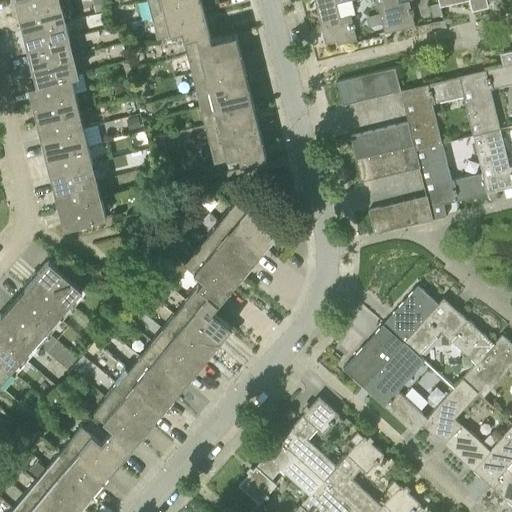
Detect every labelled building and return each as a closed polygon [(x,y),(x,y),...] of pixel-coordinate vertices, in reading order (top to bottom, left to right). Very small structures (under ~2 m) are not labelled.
[(61,0),(15,0),(19,13),(62,2),(61,0)] [(105,0),(92,0),(95,12),(108,9),(105,0)] [(178,11),(180,19),(205,13),(201,0),(182,0),(175,2),(174,0),(148,0),(153,17),(178,11)] [(315,0),(326,42),(336,39),(337,44),(357,39),(350,13),(341,16),(337,2),(346,0),(315,0)] [(375,0),(380,16),(383,28),(394,25),(395,29),(415,24),(409,0),(406,0),(399,2),(398,0),(375,0)] [(438,0),(439,2),(446,0),(449,0),(450,3),(461,0),(469,0),(472,9),(488,5),(486,0),(438,0)] [(62,2),(19,13),(23,30),(66,19),(62,2)] [(442,13),(439,2),(430,4),(433,16),(442,13)] [(183,37),(209,30),(205,13),(180,19),(178,11),(153,17),(157,35),(181,29),(183,37)] [(66,19),(23,30),(28,48),(71,36),(66,19)] [(188,55),(212,49),(215,57),(241,50),(236,32),(211,38),(209,30),(183,37),(188,55)] [(71,36),(28,48),(32,65),(75,54),(71,36)] [(219,74),(245,67),(241,50),(215,57),(212,49),(188,55),(192,72),(217,66),(219,74)] [(463,95),(462,95),(472,134),(500,128),(490,90),(511,84),(511,50),(500,53),(503,64),(483,69),(484,74),(473,77),(472,74),(459,77),(463,95)] [(32,65),(36,82),(37,83),(71,73),(71,74),(79,72),(75,54),(32,65)] [(224,92),(249,85),(245,67),(219,74),(217,66),(192,72),(196,90),(221,84),(224,92)] [(395,66),(382,69),(388,93),(400,89),(395,66)] [(131,80),(128,67),(121,69),(124,82),(131,80)] [(388,93),(382,69),(372,72),(377,95),(388,93)] [(377,95),(372,72),(360,75),(366,98),(377,95)] [(37,83),(36,82),(28,84),(33,103),(75,92),(71,74),(71,73),(37,83)] [(366,98),(360,75),(348,78),(353,101),(366,98)] [(405,105),(408,121),(414,143),(402,146),(407,169),(420,166),(416,148),(442,142),(432,103),(462,95),(463,95),(459,77),(458,75),(426,83),(427,87),(415,90),(414,86),(400,89),(405,105)] [(353,101),(348,78),(337,81),(343,104),(353,101)] [(228,109),(253,102),(249,85),(224,92),(221,84),(196,90),(201,107),(226,101),(228,109)] [(75,92),(33,103),(37,121),(80,110),(75,92)] [(230,119),(232,127),(258,120),(253,102),(228,109),(226,101),(201,107),(205,125),(230,119)] [(80,110),(37,121),(42,139),(84,127),(80,110)] [(137,114),(127,117),(130,129),(141,126),(137,114)] [(237,144),(262,138),(258,120),(232,127),(230,119),(205,125),(209,142),(234,136),(237,144)] [(396,124),(402,146),(414,143),(408,121),(396,124)] [(402,146),(396,124),(385,127),(390,149),(402,146)] [(84,127),(42,139),(46,157),(88,145),(84,127)] [(390,149),(385,127),(373,129),(379,152),(390,149)] [(483,172),(487,190),(501,187),(500,183),(511,180),(511,182),(511,165),(509,167),(500,128),(472,134),(481,173),(483,172)] [(379,152),(373,129),(361,132),(367,155),(379,152)] [(367,155),(361,132),(350,135),(356,158),(367,155)] [(262,138),(237,144),(234,136),(209,142),(214,161),(238,155),(240,163),(267,156),(262,138)] [(416,148),(420,166),(427,195),(414,198),(420,221),(446,214),(442,199),(454,196),(455,200),(487,192),(487,190),(483,172),(481,173),(451,180),(442,142),(416,148)] [(88,145),(46,157),(50,173),(93,162),(88,145)] [(402,146),(390,149),(396,172),(407,169),(402,146)] [(390,149),(379,152),(385,175),(396,172),(390,149)] [(379,152),(367,155),(373,178),(385,175),(379,152)] [(367,155),(356,158),(361,181),(373,178),(367,155)] [(93,162),(50,173),(55,191),(97,180),(93,162)] [(97,180),(55,191),(59,208),(102,197),(97,180)] [(242,191),(230,205),(250,222),(244,229),(265,246),(276,232),(256,215),(263,208),(242,191)] [(102,197),(59,208),(64,226),(106,215),(102,197)] [(403,201),(409,224),(420,221),(414,198),(403,201)] [(172,206),(173,206),(177,209),(181,213),(187,207),(182,203),(178,200),(178,199),(172,206)] [(392,203),(397,227),(409,224),(403,201),(392,203)] [(380,206),(386,229),(397,227),(392,203),(380,206)] [(250,222),(230,205),(218,219),(238,236),(233,243),(253,260),(265,246),(244,229),(250,222)] [(386,229),(380,206),(368,209),(374,232),(386,229)] [(208,213),(205,214),(203,216),(201,218),(202,222),(203,224),(205,226),(208,227),(211,226),(214,224),(215,221),(215,218),(214,215),(211,214),(208,213)] [(238,236),(218,219),(207,233),(227,249),(221,257),(241,274),(253,260),(233,243),(238,236)] [(227,249),(207,233),(195,247),(215,263),(210,271),(230,287),(241,274),(221,257),(227,249)] [(215,263),(195,247),(183,261),(203,278),(197,285),(218,302),(230,287),(210,271),(215,263)] [(36,272),(70,301),(82,287),(49,258),(36,272)] [(25,285),(58,314),(70,301),(36,272),(25,285)] [(418,284),(384,322),(420,355),(441,331),(476,362),(494,342),(444,297),(438,303),(418,284)] [(13,299),(46,328),(58,314),(25,285),(13,299)] [(218,302),(197,285),(186,299),(205,315),(200,322),(220,339),(232,324),(213,308),(218,302)] [(1,312),(34,341),(46,328),(13,299),(1,312)] [(205,315),(186,299),(174,313),(194,329),(188,336),(208,353),(220,339),(200,322),(205,315)] [(0,313),(0,335),(22,355),(34,341),(1,312),(0,313)] [(194,329),(174,313),(163,326),(182,343),(177,350),(197,367),(208,353),(188,336),(194,329)] [(425,360),(420,355),(384,322),(343,367),(414,431),(422,423),(428,416),(398,390),(425,360)] [(182,343),(163,326),(151,340),(171,357),(165,363),(185,381),(197,367),(177,350),(182,343)] [(494,342),(476,362),(462,378),(477,392),(483,397),(511,367),(511,368),(511,341),(502,333),(494,342)] [(0,359),(10,368),(22,355),(0,335),(0,359)] [(171,357),(151,340),(140,354),(159,370),(154,377),(174,394),(185,381),(165,363),(171,357)] [(159,370),(140,354),(128,368),(148,384),(142,391),(163,408),(174,394),(154,377),(159,370)] [(0,379),(10,368),(0,359),(0,379)] [(148,384),(128,368),(117,382),(136,398),(131,405),(151,422),(163,408),(142,391),(148,384)] [(428,416),(422,423),(472,468),(490,449),(455,416),(477,392),(462,378),(428,416)] [(136,398),(117,382),(105,396),(125,412),(119,419),(139,436),(151,422),(131,405),(136,398)] [(319,395),(279,440),(323,479),(337,463),(308,437),(317,427),(322,431),(339,413),(319,395)] [(125,412),(105,396),(93,410),(114,428),(108,434),(128,450),(139,436),(119,419),(125,412)] [(128,450),(108,434),(103,441),(82,424),(70,438),(90,454),(96,447),(116,464),(128,450)] [(511,424),(490,449),(472,468),(511,503),(511,469),(507,465),(511,459),(511,424)] [(356,442),(363,434),(358,430),(351,437),(356,442)] [(337,463),(323,479),(360,511),(373,511),(381,503),(352,477),(362,466),(367,470),(383,452),(363,434),(356,442),(337,463)] [(484,442),(490,448),(496,441),(490,435),(484,442)] [(90,454),(70,438),(59,451),(78,468),(84,461),(104,478),(116,464),(96,447),(90,454)] [(323,479),(279,440),(239,484),(259,502),(276,483),(271,478),(281,468),(310,494),(323,479)] [(78,468),(59,451),(47,465),(67,482),(73,475),(93,492),(104,478),(84,461),(78,468)] [(67,482),(47,465),(36,479),(55,495),(61,489),(81,505),(93,492),(73,475),(67,482)] [(55,495),(36,479),(24,493),(44,509),(50,502),(61,511),(75,511),(81,505),(61,489),(55,495)] [(360,511),(323,479),(310,494),(293,511),(360,511)] [(392,491),(400,483),(395,479),(388,487),(392,491)] [(381,503),(373,511),(410,511),(420,501),(400,483),(392,491),(381,503)] [(44,509),(24,493),(13,506),(20,511),(61,511),(50,502),(44,509)]
